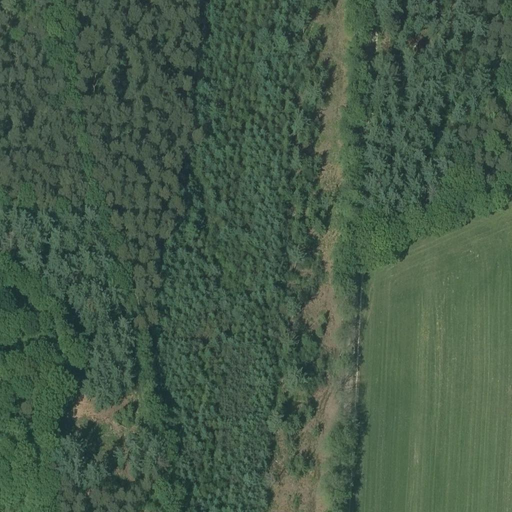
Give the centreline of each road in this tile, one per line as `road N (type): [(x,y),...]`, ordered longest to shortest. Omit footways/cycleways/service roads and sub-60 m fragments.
road 1 (track): [(190,511),(107,231),(64,0)]
road 2 (track): [(375,0),(345,511)]
road 3 (track): [(361,254),(511,190)]
